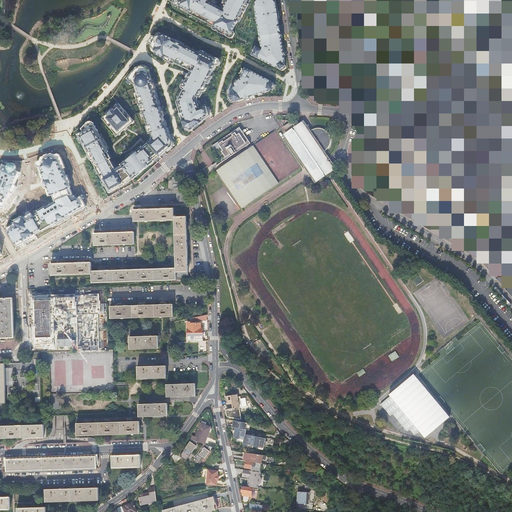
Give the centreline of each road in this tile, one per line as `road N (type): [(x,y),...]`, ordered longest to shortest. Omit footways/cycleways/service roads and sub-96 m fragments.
road 1 (residential): [(245,378),(283,426),(349,483),(423,511)]
road 2 (residential): [(511,304),(477,264),(368,201)]
road 3 (tertiary): [(37,250),(144,188),(179,156)]
road 4 (residential): [(179,156),(189,168),(213,296)]
road 5 (tertiary): [(179,156),(243,111),(300,108)]
road 6 (tertiary): [(354,115),(420,0)]
road 7 (unclassified): [(37,250),(168,254)]
road 8 (residential): [(0,476),(99,475),(105,447)]
